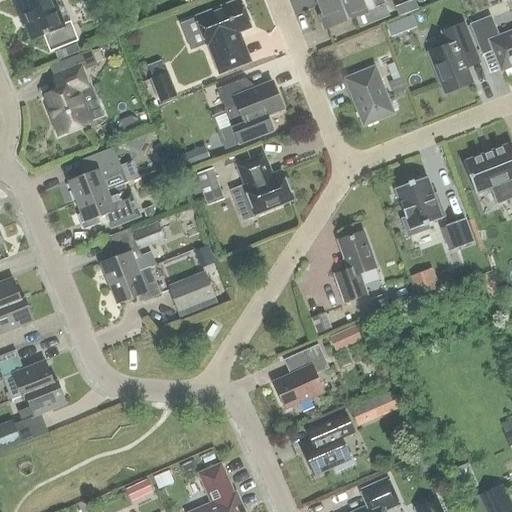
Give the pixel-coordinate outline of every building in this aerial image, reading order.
[(54,10),(50,0),(9,0),(17,19),(21,17),(30,40),(41,35),(48,52),(76,41),(62,7),(54,10)] [(208,45),(219,74),(249,62),(238,34),(251,29),(239,0),(195,18),(206,46),(208,45)] [(374,9),(370,0),(334,0),(320,6),(324,16),(321,17),(326,29),(355,18),(359,29),(389,17),(384,5),(374,9)] [(391,0),(397,16),(417,8),(413,0),(391,0)] [(511,32),(498,38),(490,17),(470,26),(481,55),(493,51),(501,71),(511,66),(511,32)] [(394,22),(384,26),(388,38),(399,34),(394,22)] [(444,95),(472,84),(466,69),(479,64),(464,24),(441,33),(446,46),(428,54),(444,95)] [(79,53),(76,45),(55,53),(58,61),(79,53)] [(86,87),(78,69),(84,66),(86,71),(97,67),(91,50),(49,67),(54,79),(52,79),(57,91),(44,96),(53,118),(50,119),(57,136),(89,123),(76,91),(86,87)] [(376,58),(381,69),(393,65),(389,53),(376,58)] [(168,72),(165,73),(160,62),(147,67),(151,79),(150,79),(160,104),(177,96),(168,72)] [(363,126),(393,115),(374,68),(345,80),(363,126)] [(233,130),(239,145),(272,132),(266,117),(283,110),(272,82),(245,93),(240,81),(217,90),(225,111),(236,107),(244,126),(233,130)] [(154,148),(160,161),(170,156),(165,143),(154,148)] [(495,203),(511,196),(511,150),(509,143),(461,163),(473,193),(489,186),(495,203)] [(204,147),(179,156),(185,169),(195,165),(203,162),(209,159),(204,147)] [(75,203),(105,191),(125,183),(112,148),(82,160),(88,174),(67,182),(75,203)] [(245,187),(244,187),(255,216),(292,201),(281,173),(271,176),(263,156),(237,167),(245,187)] [(221,192),(212,169),(197,175),(195,170),(185,174),(193,196),(202,193),(204,198),(221,192)] [(441,220),(441,218),(444,217),(438,203),(436,204),(426,178),(394,189),(405,219),(401,220),(407,237),(428,229),(426,225),(441,220)] [(109,229),(118,225),(139,217),(129,194),(109,201),(105,191),(75,203),(80,214),(76,216),(82,230),(99,224),(109,229)] [(152,206),(142,210),(146,220),(156,217),(152,206)] [(455,251),(475,244),(465,219),(445,226),(455,251)] [(157,222),(131,233),(139,251),(165,241),(157,222)] [(359,275),(376,268),(363,232),(337,242),(348,271),(334,276),(344,303),(366,295),(359,275)] [(137,273),(137,272),(129,252),(99,264),(107,284),(137,273)] [(137,273),(107,284),(115,305),(141,295),(143,301),(159,294),(149,268),(137,272),(137,273)] [(419,301),(441,292),(432,269),(410,278),(419,301)] [(205,272),(168,287),(181,320),(218,306),(205,272)] [(0,309),(21,301),(20,300),(12,279),(0,283),(0,309)] [(0,335),(33,322),(24,299),(20,300),(21,301),(0,309),(0,335)] [(308,310),(317,335),(345,325),(336,301),(308,310)] [(355,326),(329,337),(335,352),(362,341),(355,326)] [(298,371),(272,383),(284,410),(322,393),(314,375),(328,369),(317,345),(292,356),(298,371)] [(2,378),(3,381),(11,401),(24,396),(24,395),(53,384),(53,383),(45,361),(2,378)] [(24,395),(24,396),(29,408),(18,412),(21,422),(32,417),(33,418),(66,404),(57,382),(53,383),(53,384),(24,395)] [(393,391),(370,402),(377,420),(393,413),(399,426),(407,422),(393,391)] [(323,439),(301,448),(313,476),(334,466),(336,472),(352,465),(340,439),(353,433),(345,413),(317,425),(323,439)] [(0,426),(0,452),(22,444),(13,421),(0,426)] [(220,464),(198,474),(206,493),(228,484),(220,464)] [(398,504),(387,479),(360,491),(366,507),(354,511),(384,511),(398,504)] [(470,499),(476,511),(511,511),(499,485),(470,499)] [(243,511),(235,494),(234,494),(211,505),(197,511),(196,511),(243,511)] [(413,508),(414,511),(443,511),(437,498),(413,508)]
